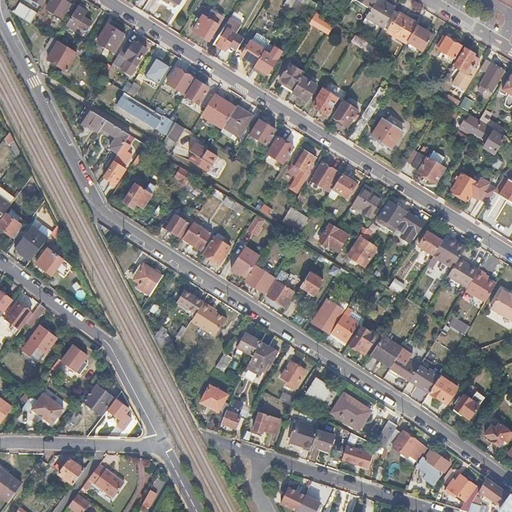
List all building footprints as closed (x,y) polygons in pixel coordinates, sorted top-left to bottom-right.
[(71,4),(63,0),(52,0),(47,8),(63,18),(71,4)] [(295,0),(287,0),(285,5),(290,8),(295,0)] [(318,4),(312,0),(304,0),(302,3),(314,10),(318,4)] [(381,0),(375,0),(371,7),(366,16),(384,27),(395,9),(396,8),(381,0)] [(38,13),(24,5),(17,15),(31,24),(38,13)] [(87,12),(78,6),(66,25),(75,30),(78,26),(86,31),(92,22),(83,17),(87,12)] [(395,9),(384,27),(383,28),(407,43),(408,42),(418,25),(419,23),(395,9)] [(325,19),(316,13),(310,23),(327,33),(331,26),(323,21),(325,19)] [(219,25),(204,15),(194,31),(209,40),(219,25)] [(242,25),(231,18),(215,44),(226,50),(229,45),(236,33),(242,25)] [(124,34),(108,25),(98,42),(113,52),(124,34)] [(434,34),(418,25),(408,42),(424,52),(434,34)] [(271,40),(257,32),(252,40),(265,49),(271,40)] [(244,38),(236,33),(229,45),(237,50),(244,38)] [(355,33),(351,40),(363,47),(366,40),(355,33)] [(462,46),(445,35),(437,47),(455,58),(462,46)] [(52,37),(44,49),(51,53),(47,59),(66,71),(76,54),(58,42),(58,41),(57,40),(52,37)] [(90,45),(81,39),(74,51),(83,56),(90,45)] [(252,40),(251,40),(242,55),(256,63),(265,49),(252,40)] [(129,60),(138,66),(147,49),(140,45),(137,49),(132,46),(127,43),(119,54),(113,64),(122,69),(129,60)] [(271,53),(265,49),(256,63),(255,65),(268,74),(282,50),(275,46),(271,53)] [(477,55),(466,49),(456,66),(465,72),(470,64),(475,67),(480,60),(475,57),(477,55)] [(169,66),(156,59),(146,76),(159,84),(169,66)] [(491,62),(486,59),(480,69),(485,72),(491,62)] [(304,73),(289,64),(280,80),(284,82),(281,86),(292,93),(302,76),(304,73)] [(508,72),(494,64),(481,85),(492,91),(499,79),(502,81),(508,72)] [(193,79),(176,69),(167,84),(183,94),(193,79)] [(511,74),(511,75),(503,89),(509,93),(506,98),(505,104),(509,107),(511,105),(511,74)] [(317,85),(302,76),(292,93),(306,101),(317,85)] [(205,85),(197,80),(187,96),(199,104),(208,91),(203,88),(205,85)] [(140,86),(134,82),(132,85),(128,92),(127,93),(133,97),(140,86)] [(386,91),(380,87),(353,130),(360,134),(386,91)] [(338,97),(323,88),(312,105),(327,114),(338,97)] [(439,89),(436,94),(457,107),(460,102),(439,89)] [(236,108),(214,95),(202,115),(223,128),(223,127),(236,108)] [(130,97),(123,109),(154,129),(155,127),(168,135),(176,124),(169,120),(162,115),(161,117),(130,97)] [(358,109),(343,100),(333,115),(348,125),(358,109)] [(460,102),(457,107),(473,116),(475,117),(478,112),(460,102)] [(237,105),(236,108),(223,127),(239,137),(253,115),(237,105)] [(165,111),(158,107),(155,111),(162,115),(165,111)] [(107,120),(87,108),(78,122),(86,127),(87,125),(99,133),(100,132),(107,120)] [(465,124),(461,130),(473,137),(478,136),(490,144),(486,149),(497,156),(507,140),(504,138),(506,136),(479,120),(475,117),(473,116),(470,122),(465,124)] [(404,131),(384,118),(372,137),(392,149),(404,131)] [(105,131),(116,138),(110,148),(118,153),(124,143),(130,134),(107,120),(100,132),(103,134),(105,131)] [(276,130),(259,120),(250,134),(266,145),(276,130)] [(184,128),(176,124),(168,135),(176,140),(184,128)] [(11,132),(6,138),(9,145),(11,143),(18,157),(21,153),(11,132)] [(293,147),(277,137),(267,154),(282,164),(293,147)] [(476,145),(470,142),(463,153),(468,157),(476,145)] [(124,143),(118,153),(113,161),(114,162),(104,178),(111,183),(113,180),(114,178),(118,180),(125,170),(121,168),(126,160),(128,162),(132,155),(125,151),(129,146),(124,143)] [(190,152),(195,155),(191,161),(209,173),(219,157),(196,143),(190,152)] [(315,157),(301,149),(292,163),(301,169),(296,176),(300,178),(299,181),(302,183),(310,169),(308,168),(311,163),(315,157)] [(415,150),(407,161),(420,170),(419,172),(437,183),(447,167),(441,164),(444,159),(434,152),(431,157),(429,156),(427,158),(415,150)] [(146,160),(138,155),(132,164),(140,169),(146,160)] [(338,172),(322,162),(311,179),(321,186),(332,192),(333,189),(340,179),(336,176),(338,172)] [(194,175),(182,167),(173,180),(186,188),(194,175)] [(479,183),(462,173),(452,189),(453,191),(453,192),(453,193),(465,200),(466,200),(466,199),(468,200),(472,194),(481,199),(490,185),(491,183),(482,178),(479,183)] [(342,174),(340,179),(333,189),(347,197),(356,183),(342,174)] [(511,181),(510,180),(500,195),(511,202),(511,181)] [(146,190),(135,184),(124,202),(133,208),(135,206),(137,203),(143,207),(156,187),(150,183),(146,190)] [(382,196),(365,185),(351,207),(372,220),(379,210),(375,208),(382,196)] [(497,189),(490,185),(481,199),(487,203),(497,189)] [(0,187),(0,196),(11,205),(15,199),(0,187)] [(0,219),(11,205),(0,196),(0,219)] [(245,207),(236,201),(232,208),(240,214),(245,207)] [(406,211),(390,201),(380,217),(396,227),(406,211)] [(309,218),(291,207),(281,223),(299,234),(309,218)] [(254,215),(250,212),(246,218),(250,221),(254,215)] [(424,223),(408,212),(397,229),(409,236),(413,229),(418,232),(424,223)] [(189,224),(172,213),(164,227),(180,237),(189,224)] [(21,225),(7,214),(0,224),(0,227),(12,237),(21,225)] [(265,220),(257,214),(247,230),(256,234),(265,220)] [(212,234),(195,223),(186,238),(203,248),(212,234)] [(348,236),(330,224),(320,241),(329,247),(330,245),(339,251),(348,236)] [(23,226),(21,225),(12,237),(14,238),(23,226)] [(63,233),(58,225),(48,238),(52,241),(56,237),(59,239),(63,233)] [(48,238),(33,227),(16,248),(32,260),(48,238)] [(443,241),(424,229),(415,243),(434,256),(443,241)] [(225,236),(219,232),(204,254),(219,264),(230,246),(222,241),(225,236)] [(361,238),(359,236),(348,255),(365,266),(377,247),(361,238)] [(446,237),(443,241),(434,256),(452,268),(459,257),(465,249),(446,237)] [(186,238),(184,240),(201,251),(203,248),(186,238)] [(299,241),(297,244),(306,250),(308,247),(299,241)] [(260,256),(243,245),(230,267),(231,268),(231,271),(236,274),(239,273),(246,277),(260,256)] [(74,265),(50,247),(37,264),(52,276),(58,269),(65,275),(74,265)] [(317,255),(312,252),(305,262),(312,266),(320,254),(317,255)] [(459,257),(452,268),(448,274),(466,286),(477,269),(459,257)] [(163,276),(144,264),(133,281),(139,285),(137,288),(150,296),(163,276)] [(274,278),(255,265),(245,280),(264,293),(274,278)] [(348,272),(342,268),(330,285),(337,289),(348,272)] [(483,273),(477,269),(466,286),(464,289),(483,301),(495,284),(482,275),(483,273)] [(324,281),(309,271),(300,286),(315,295),(324,281)] [(294,291),(277,281),(267,296),(284,306),(294,291)] [(0,315),(15,296),(2,285),(0,287),(0,315)] [(500,289),(489,307),(511,321),(511,294),(509,293),(508,294),(500,289)] [(195,316),(204,302),(185,290),(179,299),(185,302),(183,306),(188,308),(186,311),(195,316)] [(330,298),(327,302),(343,312),(347,305),(338,300),(337,302),(330,298)] [(213,307),(204,301),(204,302),(195,316),(192,320),(216,335),(226,318),(216,311),(211,309),(213,307)] [(327,302),(326,301),(314,319),(323,325),(321,328),(329,333),(343,312),(327,302)] [(11,309),(7,313),(10,315),(7,318),(20,328),(32,312),(19,302),(13,310),(11,309)] [(47,308),(41,304),(27,322),(33,326),(47,308)] [(352,310),(348,307),(331,333),(346,342),(358,324),(348,317),(352,310)] [(464,335),(469,327),(454,317),(448,325),(464,335)] [(314,319),(312,322),(321,328),(323,325),(314,319)] [(58,337),(42,325),(28,345),(35,350),(37,347),(46,353),(58,337)] [(370,331),(362,327),(350,345),(359,351),(361,348),(366,352),(378,333),(371,329),(370,331)] [(160,329),(156,336),(167,359),(172,353),(160,329)] [(185,332),(180,330),(176,336),(180,339),(185,332)] [(441,333),(436,341),(456,352),(461,343),(441,333)] [(250,338),(245,335),(238,349),(252,356),(260,340),(251,336),(250,338)] [(402,349),(382,335),(370,354),(390,367),(402,349)] [(423,345),(416,340),(413,346),(419,350),(423,345)] [(270,349),(260,343),(249,363),(263,370),(267,363),(270,365),(275,356),(269,352),(270,349)] [(75,344),(63,360),(64,360),(80,374),(89,363),(84,359),(88,355),(75,344)] [(412,355),(402,349),(390,367),(387,372),(394,376),(396,373),(409,382),(410,381),(419,367),(408,360),(412,355)] [(233,356),(225,352),(216,366),(224,371),(233,356)] [(490,359),(486,354),(480,362),(485,366),(490,359)] [(60,358),(52,368),(56,370),(64,360),(63,360),(60,358)] [(290,362),(281,377),(288,381),(285,384),(294,390),(304,374),(295,369),(297,366),(290,362)] [(297,366),(295,369),(304,374),(306,371),(297,366)] [(430,393),(440,376),(430,369),(428,371),(420,366),(419,367),(410,381),(430,393)] [(459,387),(441,375),(440,376),(430,393),(444,402),(445,401),(448,396),(452,398),(459,387)] [(315,378),(306,394),(322,404),(318,411),(324,414),(337,392),(315,378)] [(114,398),(98,384),(85,400),(101,414),(114,398)] [(228,394),(210,385),(201,402),(219,412),(228,394)] [(295,398),(285,391),(280,399),(291,404),(295,398)] [(20,392),(16,397),(23,402),(26,397),(20,392)] [(51,423),(64,408),(44,392),(32,408),(42,416),(51,423)] [(353,397),(345,392),(333,411),(359,428),(369,412),(351,401),(353,397)] [(477,392),(470,400),(478,406),(485,397),(477,392)] [(470,400),(464,396),(453,411),(461,417),(463,414),(469,419),(478,406),(470,400)] [(353,397),(351,401),(369,412),(371,409),(353,397)] [(116,399),(108,409),(117,416),(126,423),(133,414),(128,411),(129,410),(116,399)] [(0,401),(0,422),(10,409),(0,401)] [(281,416),(260,409),(254,428),(264,431),(265,428),(277,432),(281,416)] [(82,414),(77,410),(69,420),(74,424),(82,414)] [(241,417),(227,412),(223,423),(236,429),(241,417)] [(398,426),(389,419),(376,443),(384,449),(389,441),(396,429),(398,426)] [(318,429),(297,422),(290,441),(303,445),(302,448),(311,451),(312,446),(317,430),(318,429)] [(496,429),(492,426),(485,435),(492,439),(491,440),(499,447),(504,440),(507,443),(511,436),(511,433),(499,425),(496,429)] [(396,429),(389,441),(395,445),(393,447),(408,457),(410,455),(416,459),(425,446),(404,431),(402,433),(396,429)] [(334,436),(317,430),(312,446),(329,452),(334,436)] [(376,445),(374,449),(382,454),(384,450),(376,445)] [(428,449),(425,446),(416,459),(419,461),(423,456),(428,449)] [(371,455),(347,448),(343,460),(368,467),(371,455)] [(423,456),(419,461),(416,466),(427,473),(423,479),(434,486),(450,464),(431,450),(426,458),(423,456)] [(76,464),(69,459),(58,474),(73,485),(84,470),(76,464)] [(87,489),(92,482),(113,497),(124,482),(99,463),(83,486),(87,489)] [(11,476),(1,468),(0,468),(0,494),(8,501),(21,483),(11,476)] [(456,482),(452,479),(448,489),(465,496),(463,501),(449,496),(448,499),(438,496),(436,502),(467,511),(468,511),(473,504),(480,492),(481,490),(461,475),(456,482)] [(511,511),(511,496),(487,478),(481,490),(480,492),(485,496),(486,495),(502,508),(500,511),(502,511),(511,511)] [(297,491),(288,487),(281,502),(297,511),(305,495),(297,491)] [(149,507),(157,493),(151,489),(143,503),(149,507)] [(81,511),(88,503),(76,495),(67,507),(73,511),(81,511)] [(312,498),(305,495),(297,511),(300,511),(313,511),(319,502),(312,498)]
